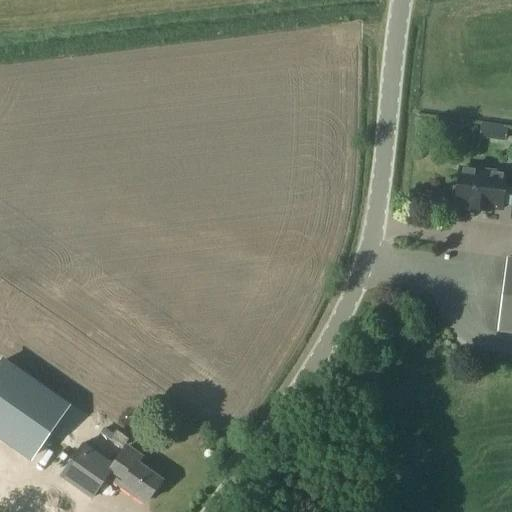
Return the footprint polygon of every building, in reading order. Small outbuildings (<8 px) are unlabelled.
[(493,140),(494,125),(473,125),(472,139),(493,140)] [(496,128),(496,144),(510,145),(511,129),(496,128)] [(459,168),(456,187),(452,187),(451,198),(455,198),(454,203),(468,205),(468,208),(488,211),(488,208),(500,209),(501,203),(511,204),(511,208),(511,218),(511,188),(503,187),(504,174),(459,168)] [(511,258),(506,258),(497,331),(511,333),(511,258)] [(7,371),(0,381),(0,437),(39,464),(71,414),(7,371)] [(135,492),(147,500),(160,481),(136,464),(141,458),(125,447),(114,464),(83,442),(60,476),(92,498),(107,477),(133,495),(135,492)] [(74,511),(75,511),(0,466),(0,511),(74,511)]
